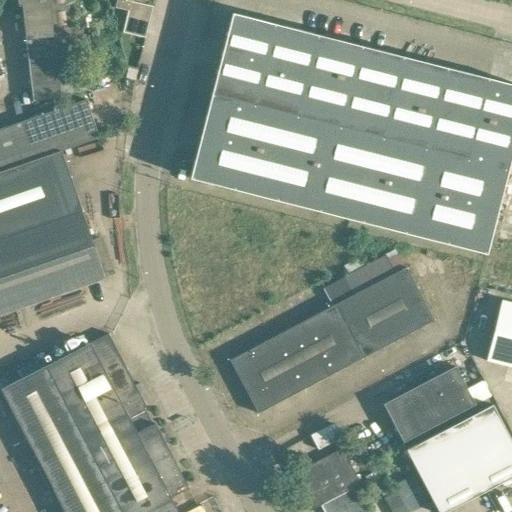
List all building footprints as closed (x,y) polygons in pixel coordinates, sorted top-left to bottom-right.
[(75,67),(66,0),(17,0),(18,5),(21,5),(33,101),(60,97),(60,94),(80,92),(77,66),(75,67)] [(130,0),(117,0),(116,8),(129,11),(124,33),(145,38),(152,7),(130,2),(130,0)] [(188,178),(485,254),(511,148),(511,84),(231,13),(188,178)] [(25,120),(0,129),(0,171),(61,151),(98,138),(85,100),(57,109),(25,120)] [(0,171),(0,314),(104,278),(81,211),(82,211),(61,151),(0,171)] [(323,289),(332,306),(332,307),(404,269),(395,251),(323,289)] [(332,307),(332,306),(229,360),(257,413),(432,321),(404,269),(332,307)] [(511,303),(501,300),(486,361),(511,367),(511,303)] [(108,333),(44,367),(1,389),(64,511),(149,511),(172,500),(170,497),(186,489),(188,488),(154,423),(152,425),(145,410),(147,409),(108,333)] [(473,403),(465,388),(453,365),(381,404),(402,442),(473,403)] [(480,380),(465,388),(473,403),(488,395),(480,380)] [(448,427),(483,492),(511,476),(511,442),(492,404),(448,427)] [(310,436),(318,451),(347,435),(333,424),(310,436)] [(448,427),(406,450),(438,511),(444,511),(483,492),(448,427)] [(354,440),(347,443),(351,451),(359,448),(354,440)] [(321,504),(325,511),(336,511),(350,505),(344,492),(352,488),(360,484),(341,448),(290,475),(309,511),(321,504)] [(376,472),(366,477),(371,487),(381,481),(376,472)] [(350,505),(336,511),(364,511),(352,488),(344,492),(350,505)] [(407,511),(397,493),(383,499),(390,511),(407,511)]
